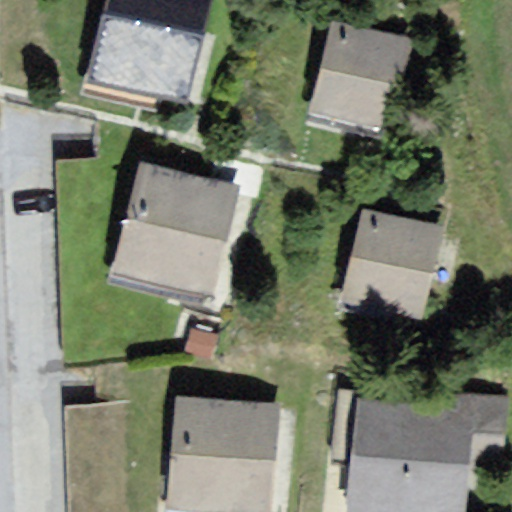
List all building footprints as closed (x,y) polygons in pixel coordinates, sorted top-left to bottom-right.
[(199,0),(89,0),(73,87),(178,107),(199,0)] [(402,41),(314,20),(293,109),(380,129),(402,41)] [(227,188),(123,171),(106,277),(209,294),(227,188)] [(434,224),(344,207),(325,304),(415,321),(434,224)] [(258,511),(269,408),(171,398),(160,511),(258,511)] [(449,511),(458,411),(343,401),(334,511),(449,511)]
